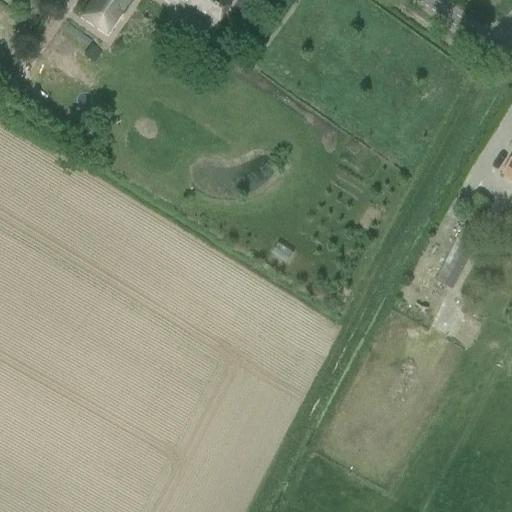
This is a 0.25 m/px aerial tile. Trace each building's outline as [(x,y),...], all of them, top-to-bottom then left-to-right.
[(91,0),(80,17),(105,34),(129,0),(91,0)] [(167,0),(211,30),(231,0),(167,0)] [(511,159),(502,175),(511,181),(511,159)] [(462,215),(475,223),(487,203),(473,195),(462,215)] [(434,282),(452,291),(481,236),(463,227),(434,282)]
